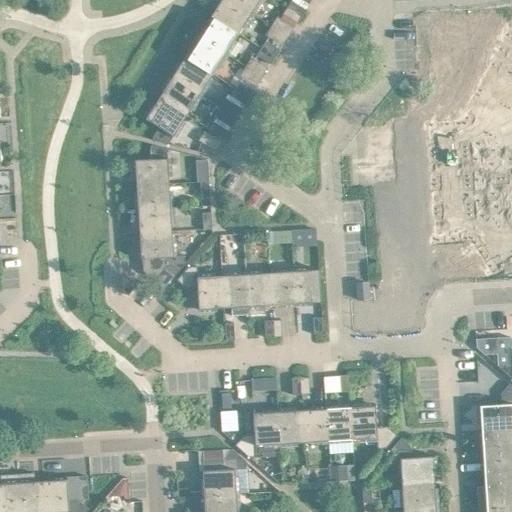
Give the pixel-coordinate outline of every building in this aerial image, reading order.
[(216,7),(213,13),(240,31),(253,10),(236,0),(211,0),(209,3),(216,7)] [(236,0),(253,10),(259,0),(236,0)] [(297,0),(291,0),(288,4),(303,13),(307,6),(297,0)] [(303,13),(288,4),(284,12),(298,21),(303,13)] [(201,15),(192,29),(227,51),(240,31),(213,13),(208,20),(201,15)] [(461,120),(429,122),(436,240),(468,238),(469,238),(470,238),(471,238),(472,238),(473,239),(474,239),(474,240),(475,241),(476,241),(476,242),(494,269),(511,256),(511,28),(469,114),(468,116),(467,117),(466,118),(465,119),(463,119),(462,120),(461,120)] [(190,48),(187,54),(214,71),(227,51),(192,29),(183,44),(190,48)] [(267,38),(262,45),(277,54),(281,47),(267,38)] [(277,54),(262,45),(258,52),(272,62),(277,54)] [(187,54),(174,74),(201,92),(214,71),(187,54)] [(174,74),(161,95),(188,112),(201,92),(174,74)] [(241,79),(237,86),(251,95),(255,88),(241,79)] [(251,95),(237,86),(232,93),(246,102),(251,95)] [(188,112),(161,95),(147,116),(161,124),(155,133),(154,137),(169,141),(188,112)] [(211,126),(225,136),(230,128),(215,119),(211,126)] [(137,158),(138,183),(170,181),(168,146),(152,142),(151,146),(152,157),(137,158)] [(209,157),(197,158),(199,179),(202,179),(210,178),(209,157)] [(202,179),(203,196),(211,195),(210,178),(202,179)] [(138,183),(140,207),(172,205),(170,181),(138,183)] [(140,207),(141,231),(173,229),(172,205),(140,207)] [(203,210),(204,227),(213,226),(212,209),(203,210)] [(293,228),(269,229),(269,242),(293,240),(293,228)] [(173,229),(141,231),(143,256),(164,254),(165,265),(175,274),(186,261),(186,253),(175,253),(173,229)] [(200,307),(225,305),(223,273),(199,274),(198,264),(190,264),(178,277),(188,286),(199,285),(200,307)] [(320,267),(295,268),(297,301),(322,299),(320,267)] [(295,268),(271,270),(273,302),(297,301),(295,268)] [(271,270),(247,271),(250,312),(266,311),(266,303),(273,302),(271,270)] [(223,273),(225,305),(232,305),(233,313),(250,312),(247,271),(223,273)] [(354,297),(355,310),(370,309),(371,308),(370,296),(359,297),(354,297)] [(314,315),(315,332),(324,331),(323,315),(314,315)] [(282,317),(274,318),(275,334),(284,334),(282,317)] [(275,334),(274,318),(265,318),(266,335),(275,334)] [(226,321),(227,337),(236,337),(235,320),(226,321)] [(511,362),(498,363),(511,375),(511,362)] [(350,389),(349,372),(340,373),(341,389),(350,389)] [(277,375),(265,375),(265,377),(266,388),(278,387),(278,377),(277,375)] [(302,392),(301,375),(293,376),(294,392),(302,392)] [(310,375),(301,375),(302,392),(311,391),(310,375)] [(481,403),(483,428),(511,426),(511,382),(511,381),(502,391),(503,402),(481,403)] [(376,403),(351,405),(353,437),(378,435),(379,446),(386,445),(398,432),(388,424),(378,424),(376,403)] [(351,405),(327,406),(329,438),(353,437),(351,405)] [(327,406),(303,407),(305,440),(329,438),(327,406)] [(303,407),(279,409),(281,441),(305,440),(303,407)] [(281,441),(279,409),(254,410),(256,432),(245,433),(236,442),(249,454),(258,453),(257,443),(281,441)] [(511,426),(483,428),(484,452),(511,450),(511,426)] [(402,456),(403,481),(435,479),(434,454),(412,455),(412,444),(402,436),(390,449),(391,457),(402,456)] [(204,468),(205,493),(237,491),(236,467),(247,466),(246,458),(233,446),(224,456),(225,467),(204,468)] [(511,450),(484,452),(486,476),(511,474),(511,450)] [(348,463),(332,464),(332,479),(349,478),(348,463)] [(35,470),(18,471),(21,511),(45,510),(43,478),(36,478),(35,470)] [(2,481),(0,480),(0,511),(17,511),(21,511),(18,471),(2,472),(2,481)] [(88,473),(68,474),(68,476),(69,498),(80,497),(90,497),(88,473)] [(478,484),(479,500),(511,498),(511,474),(486,476),(486,483),(478,484)] [(68,476),(43,478),(45,510),(69,509),(69,511),(84,511),(90,506),(80,497),(69,498),(68,476)] [(403,481),(405,505),(437,503),(435,479),(403,481)] [(363,483),(364,500),(373,499),(372,483),(363,483)] [(205,493),(206,511),(238,511),(237,491),(205,493)] [(511,511),(511,498),(479,500),(479,511),(511,511)] [(405,505),(405,511),(437,511),(437,503),(405,505)]
